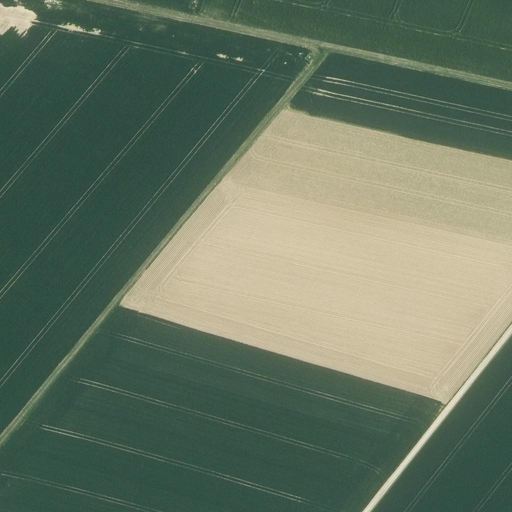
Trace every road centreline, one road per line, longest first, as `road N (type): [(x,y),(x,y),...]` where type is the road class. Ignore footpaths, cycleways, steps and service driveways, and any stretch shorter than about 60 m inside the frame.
road 1 (track): [(96,0),(511,91)]
road 2 (track): [(379,511),(511,337)]
